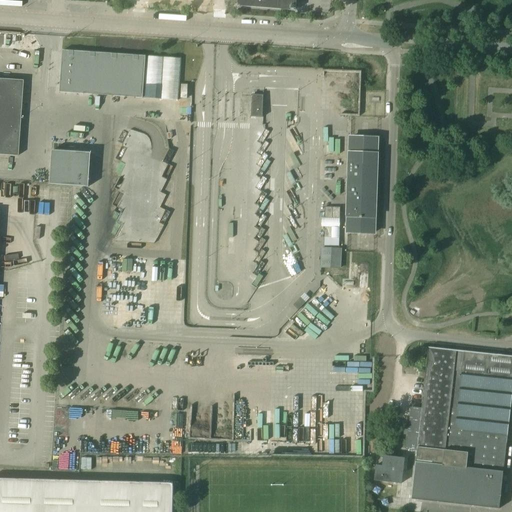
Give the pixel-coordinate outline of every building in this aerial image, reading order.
[(238,6),(296,11),(296,0),(233,0),(233,2),(238,2),(238,6)] [(96,53),(63,50),(60,92),(144,98),(147,56),(96,53)] [(0,154),(18,156),(23,83),(23,80),(0,78),(0,154)] [(252,95),(251,117),(263,118),(263,95),(252,95)] [(374,233),(375,218),(377,154),(378,139),(351,138),(350,153),(347,217),(348,217),(347,232),(374,233)] [(52,150),(50,184),(89,187),(91,153),(52,150)] [(321,268),(340,268),(341,249),(322,248),(321,268)] [(137,257),(137,269),(150,270),(151,257),(137,257)] [(300,298),(293,305),(298,310),(305,303),(300,298)] [(412,501),(499,510),(511,396),(511,356),(428,347),(425,373),(419,372),(419,377),(425,378),(422,408),(412,407),(411,407),(406,450),(417,451),(412,501)] [(350,409),(361,410),(361,400),(350,400),(350,409)] [(336,427),(335,438),(345,439),(346,429),(336,427)] [(376,465),(374,480),(402,484),(405,458),(384,456),(382,466),(376,465)] [(0,511),(168,511),(169,483),(0,478),(0,511)]
